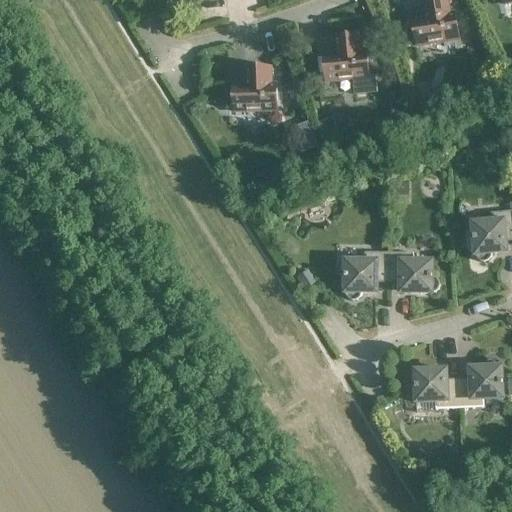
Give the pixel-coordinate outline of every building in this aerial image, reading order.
[(437,0),(421,3),(424,20),(412,22),(416,47),(459,40),(455,15),(449,16),(446,0),(437,0)] [(506,16),(511,14),(511,3),(503,6),(506,16)] [(334,39),(336,56),(323,58),(326,83),(369,79),(367,53),(361,54),(359,36),(334,39)] [(245,69),(245,87),(233,87),(233,113),(277,111),(277,86),(271,86),(270,68),(245,69)] [(417,88),(410,91),(420,114),(434,108),(430,97),(422,100),(417,88)] [(331,121),(316,126),(322,145),(337,140),(331,121)] [(308,125),(290,131),(299,156),(317,150),(308,125)] [(396,186),(396,198),(401,198),(407,192),(407,186),(396,186)] [(511,242),(511,212),(491,215),(491,223),(472,225),(475,256),(475,258),(476,259),(477,260),(478,262),(479,262),(480,263),(482,264),(484,264),(486,263),(488,262),(490,260),(491,259),(491,257),(491,255),(507,253),(506,243),(511,242)] [(377,284),(388,285),(389,255),(364,254),(364,263),(345,263),(345,294),(345,296),(346,298),(347,300),(349,301),(350,302),(353,302),(355,302),(357,302),(358,301),(360,299),(361,297),(361,294),(377,294),(377,284)] [(413,255),(389,255),(388,285),(400,285),(400,295),(432,295),(433,295),(435,294),(436,294),(438,293),(439,291),(439,290),(440,288),(440,285),(439,283),(438,282),(437,280),(435,279),(433,279),(432,279),(432,263),(413,263),(413,255)] [(318,286),(309,271),(299,277),(308,292),(318,286)] [(470,380),(459,381),(460,411),(484,409),(484,401),(503,400),(502,369),(501,367),(500,365),(499,363),(498,362),(496,361),(494,361),(492,361),(490,362),(489,362),(487,364),(486,365),(486,366),(485,368),(485,369),(470,370),(470,380)] [(408,378),(407,380),(407,382),(408,384),(409,385),(410,387),(411,388),(413,389),(416,389),(416,404),(417,414),(436,413),(436,412),(460,411),(459,381),(447,381),(446,371),(415,372),(413,373),(412,373),(410,374),(409,376),(408,378)] [(447,444),(444,447),(445,458),(458,457),(458,444),(447,444)]
